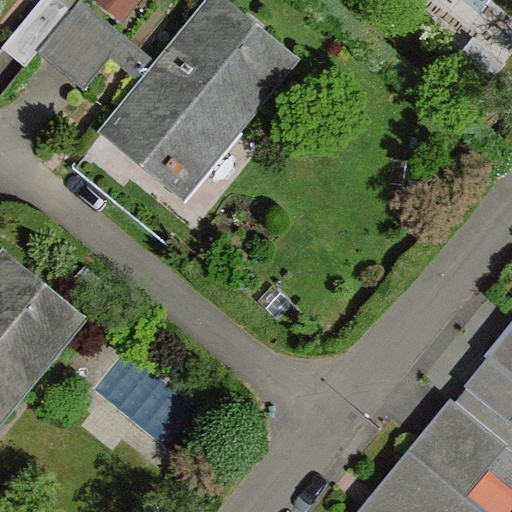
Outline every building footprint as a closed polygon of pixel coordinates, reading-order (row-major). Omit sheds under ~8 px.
[(58,0),(41,0),(1,48),(24,66),(37,51),(71,11),(58,0)] [(140,82),(156,62),(79,0),(71,11),(37,51),(82,88),(108,56),(140,82)] [(297,60),(224,0),(207,0),(156,62),(140,82),(100,130),(182,198),(297,60)] [(0,260),(0,419),(78,324),(0,260)] [(511,316),(483,353),(486,355),(511,375),(511,316)] [(511,411),(511,375),(486,355),(461,387),(505,421),(511,411)] [(450,400),(356,511),(476,511),(464,502),(508,449),(450,400)]
